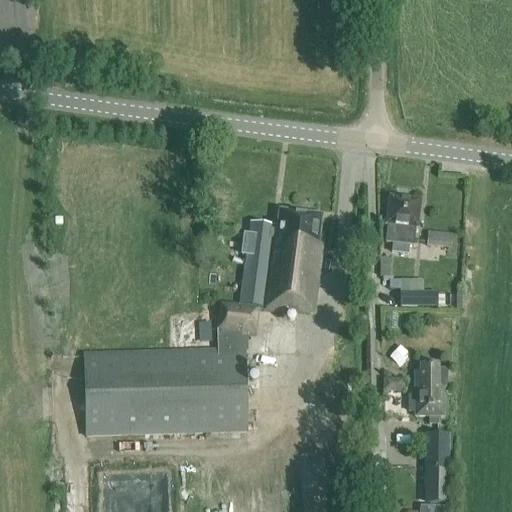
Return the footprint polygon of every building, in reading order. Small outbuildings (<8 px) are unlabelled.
[(416,229),(419,202),(402,200),(402,198),(393,197),(393,199),(389,198),(389,201),(387,201),(386,211),(388,211),(386,225),(387,226),(385,243),(392,244),(391,254),(408,256),(409,246),(412,247),(415,229),(416,229)] [(313,317),(322,246),(316,246),(320,218),(280,213),(277,230),(249,226),(239,308),(220,305),(216,333),(217,353),(84,357),(86,438),(248,433),(245,353),(248,353),(247,337),(254,338),(258,312),(297,317),(297,315),(313,317)] [(447,236),(440,235),(428,234),(427,247),(439,248),(446,249),(447,236)] [(392,274),(382,274),(382,282),(388,282),(392,282),(392,274)] [(398,290),(398,281),(392,282),(388,282),(388,290),(398,290)] [(437,293),(401,293),(401,309),(437,309),(437,293)] [(397,316),(386,315),(385,330),(396,331),(397,316)] [(438,367),(434,367),(420,367),(420,374),(415,374),(415,418),(428,418),(428,426),(438,426),(438,418),(442,418),(442,389),(438,389),(438,367)] [(402,391),(402,379),(383,379),(383,391),(402,391)] [(449,506),(450,435),(424,436),(423,505),(449,506)] [(379,511),(379,500),(366,500),(365,500),(364,500),(363,511),(379,511)]
